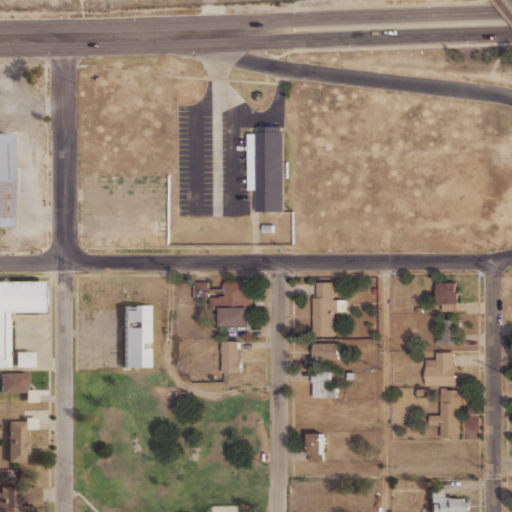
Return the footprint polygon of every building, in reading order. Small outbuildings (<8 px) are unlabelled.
[(249,190),(249,133),(257,133),(257,132),(258,132),(258,126),(283,126),(283,132),(285,132),(285,211),(257,211),(257,190),(249,190)] [(0,133),(19,133),(20,226),(0,226),(0,133)] [(276,226),(268,226),(268,216),(276,216),(276,226)] [(211,297),(210,297),(210,298),(194,298),(194,282),(209,282),(209,288),(225,288),(225,282),(229,282),(229,279),(246,279),(246,287),(252,287),(252,307),(221,307),(221,309),(211,309),(211,297)] [(82,304),(82,282),(88,282),(88,280),(132,280),(132,304),(149,304),(149,366),(125,366),(125,306),(88,306),(88,304),(82,304)] [(312,295),(316,295),(316,280),(333,280),(333,297),(345,297),(345,312),(333,312),(333,336),(312,336),(312,295)] [(9,366),(0,366),(0,281),(42,281),(42,311),(9,311),(9,366)] [(437,282),(455,282),(455,292),(457,292),(457,303),(455,304),(455,311),(442,311),(442,304),(437,304),(437,282)] [(222,326),(222,307),(249,307),(249,326),(222,326)] [(120,321),(109,321),(109,308),(120,308),(120,321)] [(438,345),(438,339),(442,339),(442,319),(458,319),(458,345),(438,345)] [(222,341),(240,341),(240,351),(242,351),(242,372),(222,372),(222,341)] [(314,343),(314,360),(338,360),(338,343),(314,343)] [(33,366),(14,366),(14,351),(33,351),(33,366)] [(426,360),(436,360),(436,353),(454,352),(454,366),(456,366),(456,385),(427,385),(426,360)] [(312,372),(331,372),(331,387),(338,387),(339,398),(314,398),(314,383),(312,383),(312,372)] [(0,392),(0,374),(28,373),(28,389),(37,389),(38,401),(25,401),(25,392),(0,392)] [(442,388),(447,388),(447,390),(462,390),(462,404),(460,404),(460,438),(441,438),(441,425),(430,424),(430,415),(441,415),(442,388)] [(8,420),(24,420),(24,417),(37,417),(37,429),(25,429),(24,434),(28,434),(27,455),(25,455),(24,462),(8,462),(8,420)] [(312,433),(311,459),(322,460),(323,434),(312,433)] [(0,511),(0,486),(39,486),(39,501),(24,501),(24,511),(0,511)] [(430,488),(443,488),(442,497),(463,498),(463,503),(467,503),(467,510),(463,510),(463,511),(430,511),(431,502),(429,502),(430,488)]
